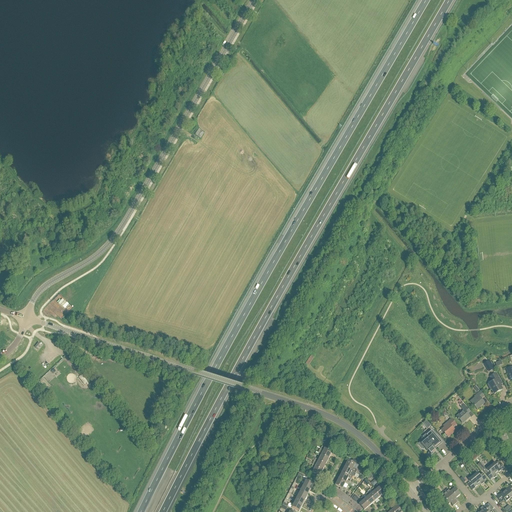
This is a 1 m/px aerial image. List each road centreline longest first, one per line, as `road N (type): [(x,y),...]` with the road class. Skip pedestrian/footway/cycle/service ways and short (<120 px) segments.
road 1 (motorway): [(163,511),(449,0)]
road 2 (motorway): [(426,0),(215,366),(141,511)]
road 3 (tertiary): [(410,491),(336,420),(26,319)]
road 4 (tertiary): [(26,319),(42,288),(117,234),(253,0)]
